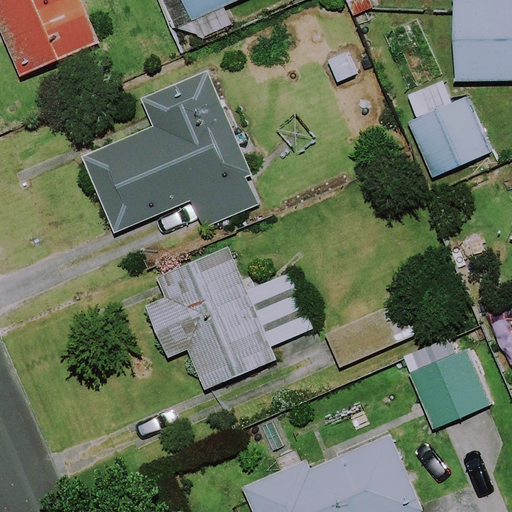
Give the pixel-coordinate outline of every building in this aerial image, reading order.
[(0,0),(0,35),(16,79),(100,47),(82,0),(0,0)] [(185,0),(194,19),(237,0),(185,0)] [(511,0),(469,0),(460,0),(463,82),(511,80),(511,0)] [(439,74),(419,22),(386,34),(406,87),(439,74)] [(353,41),(318,56),(333,90),(368,75),(353,41)] [(257,206),(211,80),(152,101),(163,131),(91,157),(118,232),(198,203),(206,225),(257,206)] [(492,155),(468,98),(411,122),(435,179),(492,155)] [(250,291),(232,248),(163,277),(172,297),(151,306),(172,357),(192,348),(209,387),(279,358),(275,348),(316,331),(292,273),(250,291)] [(408,300),(322,340),(337,373),(424,333),(408,300)] [(461,338),(381,366),(388,388),(414,379),(431,428),(486,409),(461,338)] [(418,511),(391,441),(316,470),(312,459),(245,485),(255,511),(418,511)]
